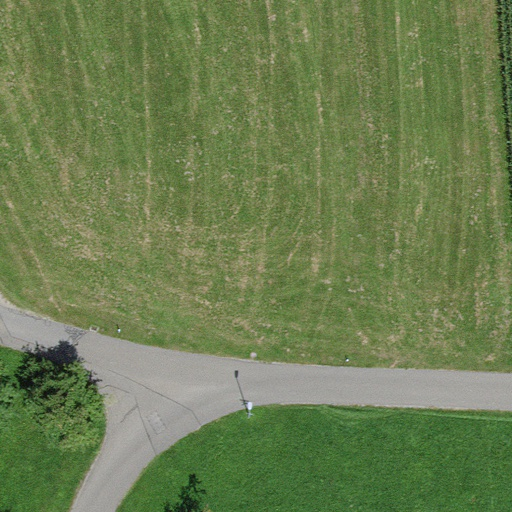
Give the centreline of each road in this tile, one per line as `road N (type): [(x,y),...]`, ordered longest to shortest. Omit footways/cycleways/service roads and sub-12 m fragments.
road 1 (unclassified): [(159,390),(511,389)]
road 2 (unclassified): [(0,324),(104,359),(159,390)]
road 3 (unclassified): [(96,511),(159,390)]
